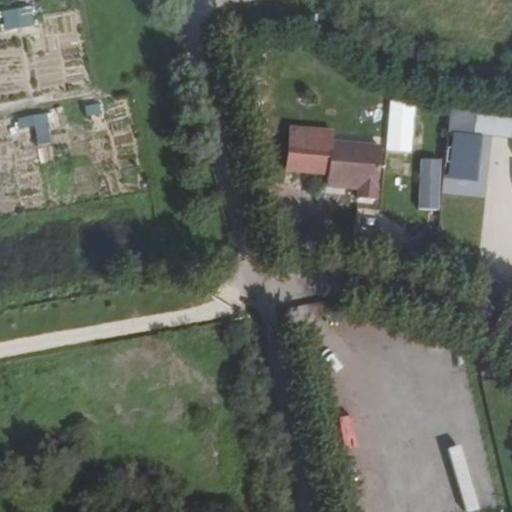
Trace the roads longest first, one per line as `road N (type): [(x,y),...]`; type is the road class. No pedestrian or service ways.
road 1 (track): [(251,279),(193,0)]
road 2 (track): [(0,352),(191,317),(251,279)]
road 3 (track): [(312,511),(251,279)]
